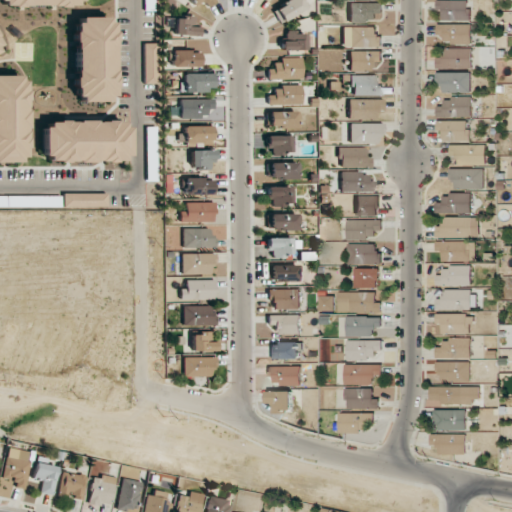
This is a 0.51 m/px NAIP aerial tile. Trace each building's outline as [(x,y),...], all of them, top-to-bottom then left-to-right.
[(286,0),(271,9),(278,23),(305,8),(300,0),(286,0)] [(443,20),(470,20),(470,0),(437,0),(438,10),(443,10),(443,20)] [(348,21),(382,22),(382,3),(348,2),(348,21)] [(72,100),(112,101),(112,17),(72,17),(72,100)] [(173,17),(172,35),(197,36),(197,18),(173,17)] [(472,42),(472,24),(438,24),(438,42),(472,42)] [(341,47),(382,47),(382,27),(341,27),(341,47)] [(304,50),(304,31),(281,32),(281,50),(304,50)] [(156,43),(142,43),(143,84),(156,84),(156,43)] [(438,69),(473,68),(472,48),(446,48),(446,57),(437,57),(438,69)] [(170,51),(170,67),(200,66),(200,50),(170,51)] [(382,51),(348,51),(348,70),(382,69),(382,51)] [(266,79),(300,79),(300,59),(272,59),(272,68),(266,68),(266,79)] [(471,92),(471,72),(438,72),(438,93),(471,92)] [(213,91),(212,73),(179,74),(179,91),(213,91)] [(0,162),(24,162),(24,75),(0,75),(0,162)] [(377,75),(350,75),(350,95),(382,95),(382,85),(377,85),(377,75)] [(300,104),(300,86),(272,86),(273,95),(266,95),(267,105),(300,104)] [(438,117),(472,116),(471,97),(444,98),(444,106),(438,106),(438,117)] [(178,118),(206,117),(206,109),(212,109),(212,99),(178,99),(178,118)] [(382,99),(347,99),(347,119),(375,119),(375,109),(382,109),(382,99)] [(297,127),(296,111),(267,112),(267,128),(297,127)] [(41,120),(41,161),(127,161),(127,120),(41,120)] [(467,121),(438,120),(437,130),(443,130),(443,140),(470,141),(470,130),(467,130),(467,121)] [(382,123),(348,123),(349,144),(383,143),(382,123)] [(211,126),(178,126),(179,143),(212,143),(211,126)] [(267,135),(267,154),(289,154),(290,136),(267,135)] [(451,145),(451,155),(458,155),(458,165),(487,164),(487,144),(451,145)] [(364,147),(337,147),(337,167),(369,167),(369,157),(364,157),(364,147)] [(189,150),(189,169),(208,169),(208,160),(213,160),(213,150),(189,150)] [(297,162),(268,162),(268,178),(297,178),(297,162)] [(484,168),(450,169),(450,180),(456,180),(456,189),(484,189),(484,168)] [(374,181),(367,180),(367,173),(340,172),(339,191),(373,192),(374,181)] [(183,179),(183,195),(213,194),(212,178),(183,179)] [(289,186),(265,187),(265,199),(271,199),(271,206),(290,206),(289,186)] [(62,207),(106,206),(106,193),(62,193),(62,207)] [(472,194),(444,194),(444,202),(437,202),(437,213),(472,213),(472,194)] [(379,196),(355,195),(354,215),(379,216),(379,196)] [(212,202),(184,203),(184,211),(178,211),(178,222),(212,221),(212,202)] [(297,230),(298,214),(268,213),(268,229),(297,230)] [(437,237),(480,237),(480,217),(445,217),(445,226),(438,226),(437,237)] [(347,239),(376,239),(376,230),(382,230),(383,220),(348,219),(347,239)] [(181,229),(181,248),(213,248),(213,237),(209,237),(209,228),(181,229)] [(290,238),(268,238),(268,258),(290,258),(290,238)] [(440,241),(439,261),(475,261),(475,241),(440,241)] [(348,264),(382,264),(382,252),(376,252),(376,243),(348,244),(348,264)] [(214,253),(180,254),(180,274),(215,274),(214,253)] [(268,265),(268,282),(298,281),(298,264),(268,265)] [(379,268),(355,268),(356,288),(379,287),(379,268)] [(437,286),(471,285),(471,268),(437,268),(437,286)] [(213,280),(184,280),(184,289),(179,289),(179,299),(213,300),(213,280)] [(272,309),(300,309),(300,289),(266,290),(266,300),(272,300),(272,309)] [(475,309),(475,290),(444,289),(444,299),(437,299),(437,309),(475,309)] [(339,312),(382,312),(382,303),(376,303),(376,292),(339,291),(339,312)] [(320,310),(335,310),(336,296),(320,295),(320,310)] [(214,325),(214,306),(181,306),(181,325),(214,325)] [(473,334),(473,314),(437,314),(437,324),(442,324),(442,333),(473,334)] [(301,315),(266,315),(266,325),(273,325),(273,334),(301,333),(301,315)] [(347,336),(374,336),(374,328),(382,328),(382,316),(347,317),(347,336)] [(190,351),(214,351),(215,332),(191,331),(190,351)] [(472,338),(444,338),(444,347),(437,347),(437,357),(471,358),(472,338)] [(382,340),(348,340),(348,360),(375,360),(376,350),(382,350),(382,340)] [(300,358),(299,343),(270,344),(270,359),(300,358)] [(182,376),(213,377),(213,357),(182,357),(182,376)] [(471,362),(437,361),(437,372),(442,372),(441,381),(471,382),(471,362)] [(345,384),(374,385),(374,375),(382,375),(383,364),(346,363),(345,384)] [(301,366),(267,366),(268,377),(274,377),(274,385),(302,384),(301,366)] [(480,387),(431,386),(431,403),(473,404),(473,399),(480,399),(480,387)] [(380,408),(380,399),(374,399),(374,388),(348,388),(348,408),(380,408)] [(293,391),(268,391),(268,403),(273,403),(273,411),(292,412),(293,391)] [(467,430),(466,409),(434,410),(435,421),(440,421),(440,430),(467,430)] [(375,413),(341,413),(341,432),(367,432),(367,422),(375,422),(375,413)] [(466,454),(466,434),(432,434),(432,445),(437,445),(437,454),(466,454)] [(16,459),(18,450),(7,447),(0,477),(0,478),(14,482),(13,487),(23,489),(29,462),(16,459)] [(40,481),(38,493),(50,495),(56,467),(43,464),(45,458),(35,457),(30,479),(40,481)] [(66,498),(66,496),(81,498),(85,475),(60,471),(56,497),(66,498)] [(90,475),(87,503),(110,506),(114,478),(90,475)] [(139,481),(119,479),(116,508),(137,510),(139,481)] [(162,511),(165,492),(153,490),(152,496),(145,495),(142,511),(162,511)] [(198,511),(200,500),(177,497),(174,511),(198,511)] [(225,511),(226,498),(205,497),(204,511),(225,511)]
